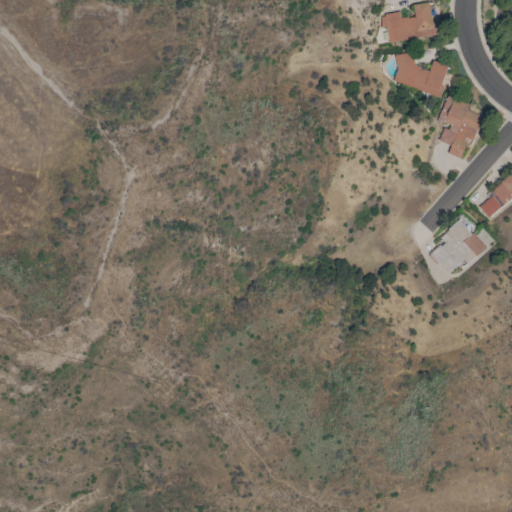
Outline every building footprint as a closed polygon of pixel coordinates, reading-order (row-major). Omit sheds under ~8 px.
[(388,42),(385,26),(380,27),(380,16),(384,16),(383,14),(399,12),(400,18),(407,17),(407,18),(415,17),(413,4),(429,2),(433,22),(436,22),(438,33),(388,42)] [(392,80),(397,69),(394,55),(410,52),(412,65),(429,70),(433,60),(448,66),(441,86),(444,87),(440,98),(392,80)] [(447,153),(450,146),(437,140),(443,128),(448,130),(450,125),(440,120),(439,121),(436,120),(447,96),(454,98),(454,97),(469,104),(467,110),(484,117),(479,131),(477,130),(472,141),(465,137),(464,141),(467,142),(460,159),(447,153)] [(491,195),(493,197),(495,196),(491,192),(502,183),(501,182),(511,173),(511,174),(511,196),(487,218),(478,207),(491,195)] [(471,234),(473,232),(486,247),(476,256),(475,256),(466,264),(461,259),(457,262),(458,263),(447,273),(439,263),(437,264),(436,263),(435,264),(429,257),(430,256),(429,255),(443,242),(440,238),(449,230),(448,229),(459,219),(471,234)]
